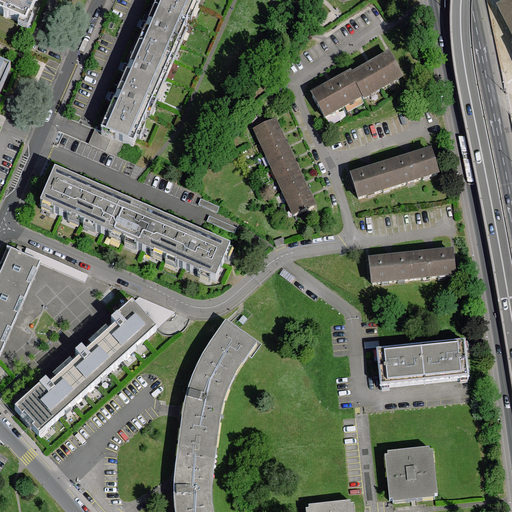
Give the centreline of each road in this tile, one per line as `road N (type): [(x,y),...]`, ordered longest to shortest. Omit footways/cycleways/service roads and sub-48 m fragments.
road 1 (primary): [(433,0),(511,426)]
road 2 (residential): [(0,225),(201,308),(235,296),(281,256),(353,243)]
road 3 (primary): [(461,0),(463,56),(511,316)]
road 4 (residential): [(0,225),(97,0)]
road 5 (primary): [(511,204),(468,0)]
